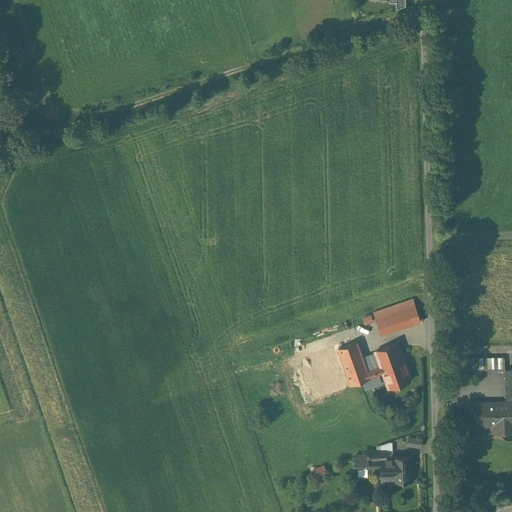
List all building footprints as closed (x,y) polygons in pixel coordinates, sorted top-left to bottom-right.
[(378,0),(379,11),(395,11),(394,0),(378,0)] [(412,323),(404,300),(363,314),(371,337),(412,323)] [(381,375),(378,365),(367,369),(358,341),(330,350),(342,388),(381,375)] [(378,365),(381,375),(385,387),(411,379),(400,343),(374,351),(378,365)] [(504,357),(458,358),(458,371),(505,370),(505,369),(504,357)] [(321,361),(302,367),(311,394),(332,387),(329,377),(327,378),(321,361)] [(511,401),(505,401),(477,402),(477,424),(504,424),(504,430),(511,430),(511,401)] [(422,447),(424,437),(409,435),(408,445),(422,447)] [(413,480),(413,456),(387,457),(386,449),(366,450),(366,453),(354,454),(355,470),(380,469),(380,481),(413,480)] [(314,466),(319,481),(329,478),(324,463),(314,466)]
